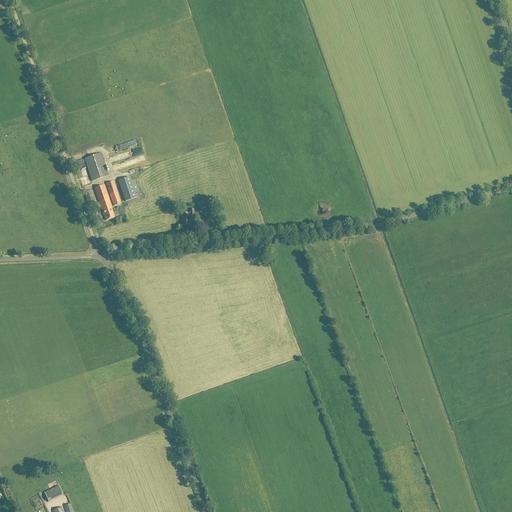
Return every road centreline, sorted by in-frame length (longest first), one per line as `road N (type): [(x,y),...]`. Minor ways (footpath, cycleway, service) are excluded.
road 1 (unclassified): [(101,257),(371,227),(511,188)]
road 2 (unclassified): [(207,511),(139,330),(101,257)]
road 3 (unclassified): [(101,257),(8,0)]
